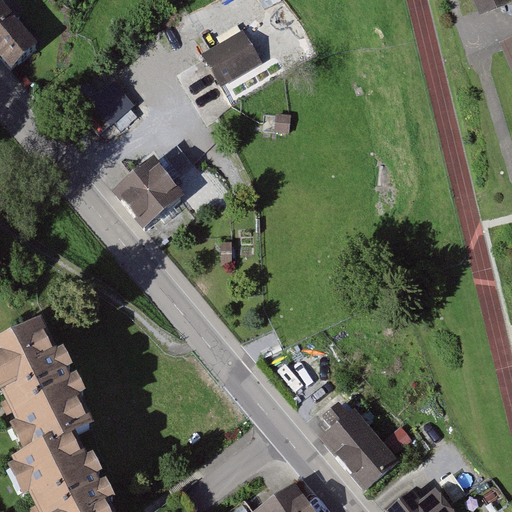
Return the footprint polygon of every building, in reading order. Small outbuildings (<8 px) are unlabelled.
[(500,0),(474,0),(481,17),(504,7),(500,0)] [(39,48),(0,7),(0,60),(12,74),(39,48)] [(240,36),(203,60),(225,94),(262,71),(240,36)] [(511,44),(503,48),(511,69),(511,44)] [(136,111),(114,88),(101,100),(90,88),(72,104),(104,140),(136,111)] [(156,159),(115,193),(146,231),(188,197),(156,159)] [(0,342),(0,397),(26,457),(78,434),(87,430),(40,324),(0,342)] [(398,470),(353,416),(322,442),(366,495),(398,470)] [(112,511),(78,434),(26,457),(9,465),(29,511),(112,511)] [(311,511),(294,489),(263,511),(311,511)] [(410,498),(392,511),(442,511),(431,498),(419,508),(410,498)]
